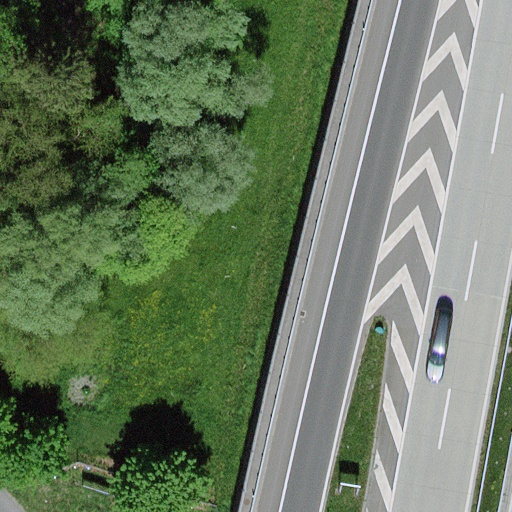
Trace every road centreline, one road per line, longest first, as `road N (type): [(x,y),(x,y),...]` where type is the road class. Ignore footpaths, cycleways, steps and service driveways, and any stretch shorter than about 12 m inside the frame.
road 1 (motorway): [(427,0),(308,511)]
road 2 (motorway): [(511,48),(424,511)]
